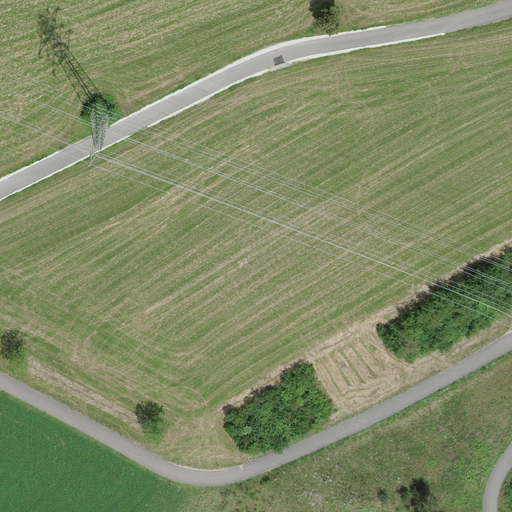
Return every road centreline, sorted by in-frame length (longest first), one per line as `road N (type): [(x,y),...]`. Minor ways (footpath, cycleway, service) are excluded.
road 1 (unclassified): [(511,8),(268,57),(0,189)]
road 2 (primary): [(0,370),(183,473),(236,511)]
